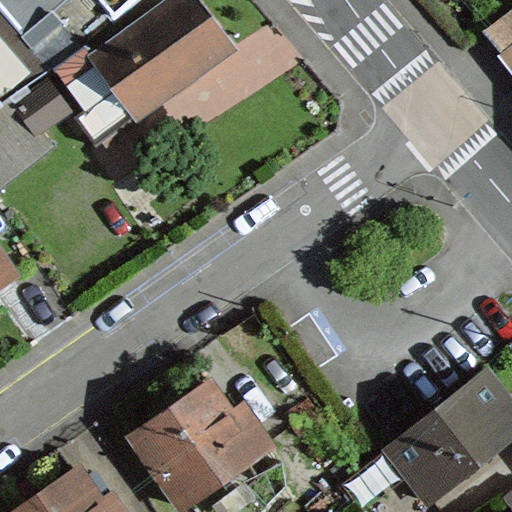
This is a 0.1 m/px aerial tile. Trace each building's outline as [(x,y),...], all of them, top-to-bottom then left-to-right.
[(0,0),(0,4),(31,40),(51,64),(127,0),(0,0)] [(200,0),(165,0),(92,54),(136,114),(232,44),(211,15),(200,0)] [(511,45),(511,3),(483,29),(504,52),(511,45)] [(31,40),(0,4),(0,29),(18,51),(31,40)] [(24,87),(51,64),(31,40),(18,51),(4,63),(24,87)] [(136,114),(92,54),(84,43),(53,66),(83,107),(75,114),(96,143),(136,114)] [(12,95),(0,102),(0,159),(38,133),(35,129),(69,106),(52,81),(18,104),(12,95)] [(390,445),(412,472),(433,499),(511,437),(511,402),(485,368),(389,443),(390,445)] [(169,403),(132,429),(186,505),(272,446),(240,400),(228,409),(206,378),(169,403)] [(343,482),(364,509),(412,472),(390,445),(343,482)] [(124,511),(120,506),(111,511),(105,511),(76,470),(38,496),(15,511),(124,511)]
